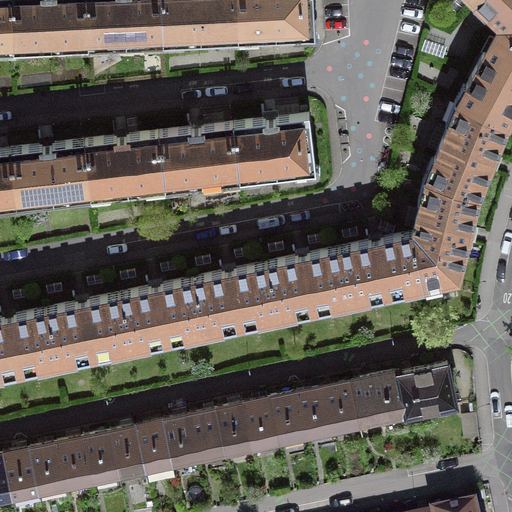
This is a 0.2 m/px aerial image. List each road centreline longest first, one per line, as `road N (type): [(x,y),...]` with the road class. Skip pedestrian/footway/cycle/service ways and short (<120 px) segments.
road 1 (residential): [(0,431),(505,322)]
road 2 (residential): [(0,264),(337,198),(351,184),(375,65)]
road 3 (residential): [(0,108),(375,65)]
road 4 (residential): [(255,511),(511,455)]
road 5 (residential): [(511,453),(505,322)]
